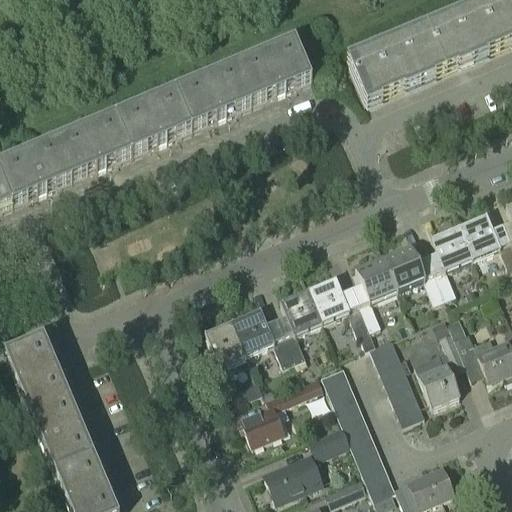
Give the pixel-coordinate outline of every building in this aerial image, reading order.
[(511,0),(507,0),(510,5),(347,72),(363,111),(511,49),(511,0)] [(295,49),(0,172),(0,218),(287,98),(311,88),(295,49)] [(510,229),(500,233),(511,260),(511,210),(504,214),(510,229)] [(485,222),(457,234),(471,268),(497,257),(507,280),(511,278),(511,260),(500,233),(491,237),(485,222)] [(435,261),(425,265),(443,307),(454,303),(444,279),(471,268),(457,234),(428,246),(435,261)] [(409,254),(381,266),(396,300),(422,289),(432,312),(443,307),(425,265),(415,269),(409,254)] [(359,293),(350,297),(368,339),(379,334),(369,311),(396,300),(381,266),(353,278),(359,293)] [(334,286),(306,298),(320,331),(346,320),(356,343),(368,339),(350,297),(340,301),(334,286)] [(285,325),(275,329),(293,371),(304,367),(293,342),(320,331),(306,298),(279,310),(285,325)] [(260,318),(231,330),(245,365),(272,353),(282,376),(293,371),(275,329),(266,333),(260,318)] [(446,335),(444,328),(433,333),(438,345),(449,340),(446,335)] [(446,335),(449,340),(452,347),(464,342),(459,329),(446,335)] [(231,330),(204,342),(218,376),(245,365),(231,330)] [(444,360),(412,375),(416,385),(430,417),(457,405),(448,384),(464,378),(452,347),(449,340),(438,345),(444,360)] [(464,342),(452,347),(464,378),(469,388),(483,382),(488,393),(511,382),(511,369),(505,353),(494,358),(489,347),(472,354),(467,341),(464,342)] [(112,511),(43,346),(4,363),(66,511),(112,511)] [(390,347),(368,356),(373,368),(394,358),(390,347)] [(394,358),(373,368),(377,379),(399,370),(394,358)] [(399,370),(377,379),(382,390),(404,381),(399,370)] [(341,375),(320,384),(324,395),(346,386),(341,375)] [(404,381),(382,390),(386,401),(408,391),(404,381)] [(267,417),(239,429),(250,455),(281,442),(271,419),(321,398),(315,385),(264,407),(267,417)] [(346,386),(324,395),(329,407),(350,397),(346,386)] [(256,390),(229,402),(233,413),(261,401),(256,390)] [(408,391),(386,401),(391,412),(413,403),(408,391)] [(350,397),(329,407),(333,418),(355,408),(350,397)] [(413,403),(391,412),(396,423),(418,414),(413,403)] [(355,408),(333,418),(338,429),(360,420),(355,408)] [(418,414),(396,423),(400,434),(422,425),(418,414)] [(360,420),(338,429),(340,434),(343,440),(364,431),(360,420)] [(364,431),(343,440),(347,451),(369,442),(364,431)] [(340,434),(307,448),(315,467),(348,453),(347,451),(343,440),(340,434)] [(369,442),(347,451),(348,453),(352,462),(374,453),(369,442)] [(374,453),(352,462),(357,473),(378,464),(374,453)] [(378,464),(357,473),(361,484),(383,475),(378,464)] [(308,465),(262,484),(273,511),(320,492),(308,465)] [(383,475),(361,484),(366,495),(387,486),(383,475)] [(440,477),(407,490),(415,511),(431,511),(452,504),(440,477)] [(388,487),(366,496),(372,509),(393,500),(388,487)] [(358,488),(323,503),(326,511),(336,511),(363,501),(358,488)]
